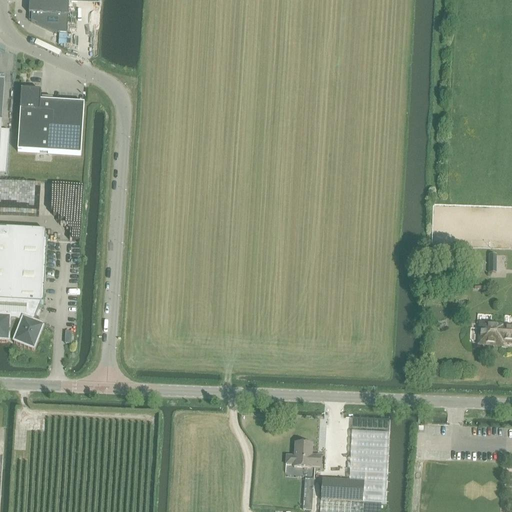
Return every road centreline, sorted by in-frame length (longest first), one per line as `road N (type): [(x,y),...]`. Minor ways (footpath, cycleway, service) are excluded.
road 1 (unclassified): [(107,388),(121,107),(102,83),(14,41),(3,27)]
road 2 (tertiary): [(107,388),(511,406)]
road 3 (unknown): [(56,386),(61,223),(19,216)]
